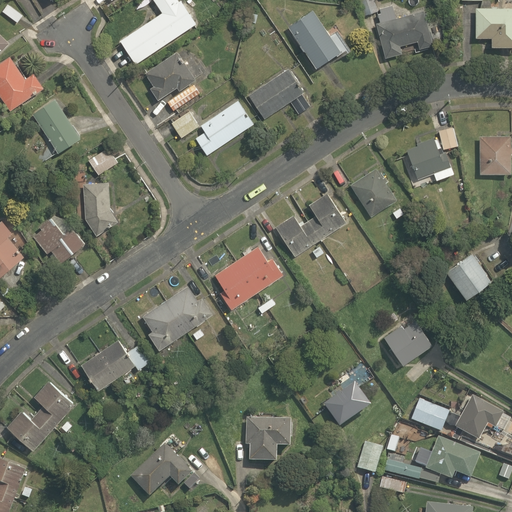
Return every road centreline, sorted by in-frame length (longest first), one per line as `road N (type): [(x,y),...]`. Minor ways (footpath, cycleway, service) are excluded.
road 1 (residential): [(193,226),(368,116),(444,87),(511,81)]
road 2 (residential): [(0,369),(67,308),(193,226)]
road 3 (residential): [(193,226),(76,37)]
